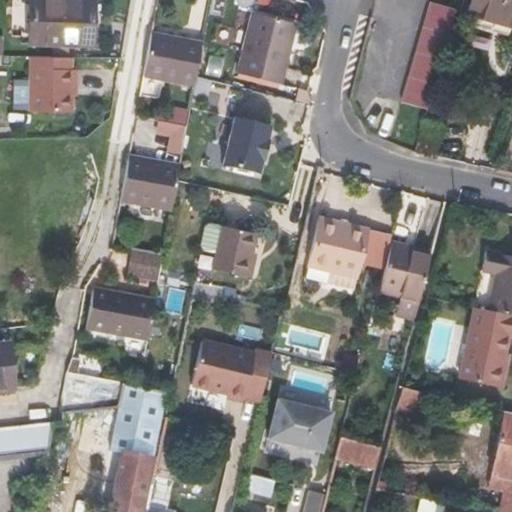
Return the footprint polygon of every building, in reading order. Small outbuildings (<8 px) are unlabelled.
[(30,0),(30,42),(60,43),(61,0),(30,0)] [(92,43),(93,0),(92,0),(61,0),(60,43),(92,43)] [(497,21),(499,15),(511,19),(511,0),(472,0),(469,12),(497,21)] [(432,2),(403,102),(427,109),(457,10),(432,2)] [(238,73),(280,83),(289,46),(285,45),(291,22),(253,13),(238,73)] [(511,19),(499,15),(497,21),(511,24),(511,19)] [(289,46),(295,23),(291,22),(285,45),(289,46)] [(185,42),(186,39),(151,32),(144,75),(194,84),(196,74),(201,45),(185,42)] [(72,86),(75,86),(76,69),(73,69),(73,56),(29,55),(29,80),(13,79),(12,109),(29,110),(71,111),(72,86)] [(266,138),(269,124),(234,115),(222,163),(257,172),(261,158),(263,158),(268,139),(266,138)] [(154,130),(176,134),(178,123),(156,119),(154,130)] [(414,152),(436,157),(445,127),(424,120),(414,152)] [(181,149),(186,125),(178,123),(176,134),(173,148),(181,149)] [(144,159),(144,162),(128,159),(120,199),(170,208),(176,179),(178,165),(144,159)] [(327,283),(353,289),(367,228),(319,216),(308,264),(330,269),(327,283)] [(222,225),(212,268),(251,276),(255,258),(252,257),(256,233),(222,225)] [(383,267),(391,234),(367,228),(360,261),(383,267)] [(399,296),(395,315),(414,319),(420,296),(430,257),(407,251),(408,246),(392,243),(379,291),(399,296)] [(125,265),(159,271),(163,252),(128,246),(125,265)] [(482,271),(494,274),(487,310),(511,315),(511,257),(485,252),(482,271)] [(126,298),(128,294),(93,287),(86,327),(147,338),(153,303),(126,298)] [(459,378),(496,387),(503,353),(507,335),(511,336),(511,315),(487,310),(474,307),(459,378)] [(0,342),(0,388),(15,387),(10,342),(0,342)] [(207,344),(196,387),(233,397),(249,401),(259,357),(207,344)] [(502,388),(509,355),(503,353),(496,387),(502,388)] [(144,511),(164,420),(170,390),(138,385),(67,372),(58,421),(52,422),(48,443),(119,452),(106,511),(144,511)] [(397,409),(424,415),(429,394),(403,387),(400,398),(397,409)] [(231,403),(247,407),(249,401),(233,397),(231,403)] [(323,456),(331,419),(275,406),(267,443),(323,456)] [(511,413),(505,411),(500,433),(511,435),(511,413)] [(40,447),(47,446),(48,443),(52,422),(37,423),(40,447)] [(37,423),(15,425),(0,426),(0,451),(40,447),(37,423)] [(511,511),(511,435),(500,433),(491,475),(508,479),(505,491),(500,511),(511,511)] [(375,468),(380,447),(340,438),(335,458),(375,468)] [(255,481),(274,486),(275,482),(251,475),(247,489),(252,491),(255,481)] [(505,491),(508,479),(491,475),(488,487),(505,491)] [(252,491),(271,496),(274,486),(255,481),(252,491)] [(304,511),(321,511),(327,492),(311,488),(304,511)]
